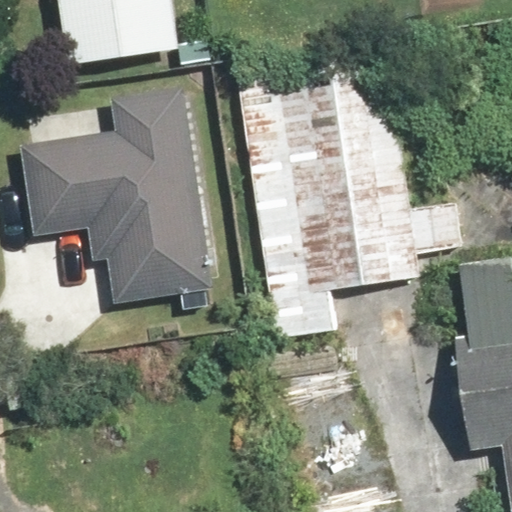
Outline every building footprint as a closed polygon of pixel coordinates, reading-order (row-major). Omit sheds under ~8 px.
[(192,0),(72,0),(82,68),(200,51),(192,0)] [(428,281),(394,54),(243,76),(283,343),(348,333),(342,294),(428,281)] [(224,287),(188,89),(110,103),(115,132),(31,147),(49,249),(94,241),(101,277),(121,273),(127,305),(224,287)] [(511,444),(511,263),(465,267),(478,447),(511,444)] [(0,482),(14,481),(6,396),(0,396),(0,482)]
